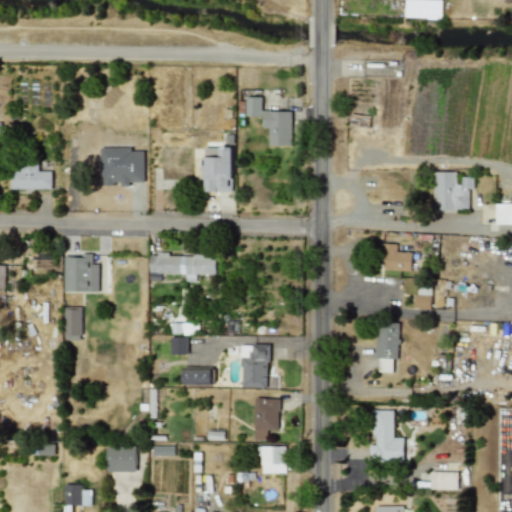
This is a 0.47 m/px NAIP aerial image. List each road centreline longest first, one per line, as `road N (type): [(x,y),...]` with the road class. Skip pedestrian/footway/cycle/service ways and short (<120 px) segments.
road 1 (tertiary): [(321,511),(323,43)]
road 2 (residential): [(0,50),(323,64)]
road 3 (residential): [(322,224),(0,221)]
